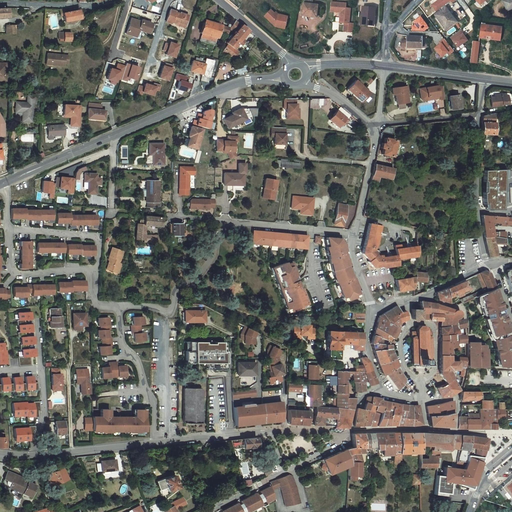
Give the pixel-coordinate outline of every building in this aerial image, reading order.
[(450,3),(451,5),(456,2),(454,0),(441,0),(432,7),(436,13),(450,3)] [(511,0),(504,0),(502,2),(506,10),(506,11),(511,7),(511,0)] [(303,7),(301,20),(315,22),(317,9),(315,9),(315,7),(312,7),(312,3),(304,2),(303,7)] [(344,5),(330,4),(329,14),(333,14),(336,11),(339,12),(339,14),(338,25),(343,25),(343,34),(352,34),(353,25),(348,25),(349,10),(344,10),(344,5)] [(10,8),(0,8),(0,17),(11,17),(10,8)] [(64,17),(66,17),(67,22),(82,19),(81,11),(68,14),(68,10),(62,10),(64,17)] [(373,11),(361,10),(359,28),(372,28),(373,11)] [(446,10),(434,17),(444,31),(455,24),(446,10)] [(180,15),(176,13),(176,12),(171,11),(168,23),(173,24),(173,23),(186,26),(189,16),(181,14),(180,15)] [(272,13),(266,20),(277,30),(286,32),(288,20),(279,18),(277,15),(275,17),(272,13)] [(143,23),(135,20),(132,30),(130,36),(135,38),(136,34),(139,35),(140,31),(151,33),(154,24),(143,21),(143,23)] [(238,32),(243,25),(238,21),(233,29),(238,32)] [(228,35),(230,28),(212,24),(210,23),(205,22),(202,35),(203,35),(201,43),(216,47),(220,33),(228,35)] [(11,25),(8,26),(9,33),(18,33),(17,25),(11,25)] [(246,28),(243,25),(238,32),(237,33),(245,39),(251,32),(246,28)] [(479,27),(478,40),(484,41),(484,39),(491,40),(491,41),(499,42),(500,29),(479,27)] [(463,35),(460,32),(450,39),(457,49),(466,42),(463,38),(462,36),(463,35)] [(72,33),(59,33),(59,39),(64,39),(64,42),(73,42),(73,40),(72,33)] [(228,44),(231,46),(237,50),(237,49),(241,44),(245,39),(237,33),(228,44)] [(421,40),(406,39),(406,43),(401,42),(401,49),(406,49),(406,50),(420,50),(421,40)] [(164,50),(168,52),(167,55),(176,58),(180,45),(171,42),(171,44),(166,43),(164,50)] [(478,44),(472,44),(469,65),(476,65),(478,44)] [(237,50),(231,46),(227,50),(226,51),(237,60),(243,53),(237,49),(237,50)] [(70,57),(48,54),(47,62),(52,63),(52,65),(65,67),(66,64),(69,64),(70,57)] [(206,65),(194,61),(192,71),(203,75),(203,76),(211,78),(215,62),(207,59),(206,65)] [(108,80),(111,80),(110,83),(115,84),(115,82),(118,82),(119,79),(121,80),(126,66),(118,63),(116,69),(112,68),(108,80)] [(137,80),(141,68),(127,63),(122,80),(127,81),(129,77),(137,80)] [(166,63),(165,66),(161,78),(170,81),(174,69),(173,68),(174,65),(166,63)] [(181,80),(189,83),(191,78),(179,74),(177,80),(181,81),(181,80)] [(189,83),(181,80),(181,81),(178,89),(187,92),(188,89),(190,89),(191,84),(189,83)] [(147,84),(146,87),(140,85),(137,94),(143,95),(144,93),(155,96),(157,90),(160,91),(162,85),(155,83),(154,86),(147,84)] [(370,96),(356,84),(348,93),(362,105),(370,96)] [(407,88),(393,91),(394,96),(397,96),(398,106),(399,106),(405,105),(409,104),(407,94),(408,94),(407,88)] [(439,89),(421,90),(422,100),(424,102),(427,102),(429,100),(429,99),(435,99),(435,101),(440,101),(440,97),(445,97),(445,90),(439,90),(439,89)] [(32,123),(33,105),(35,105),(36,98),(35,98),(35,97),(28,97),(27,104),(17,103),(16,113),(24,113),(24,116),(22,116),(22,122),(32,123)] [(459,97),(450,99),(451,111),(461,110),(459,97)] [(496,100),(493,100),(493,110),(504,109),(504,108),(510,107),(510,99),(507,97),(503,98),(503,99),(496,100)] [(296,102),(286,102),(286,108),(289,108),(289,112),(289,123),(301,123),(301,115),(299,115),(299,113),(299,107),(298,107),(298,102),(297,102),(296,102)] [(351,116),(341,108),(339,111),(340,112),(332,124),(341,130),(341,129),(344,131),(353,118),(351,116)] [(85,110),(68,109),(67,119),(77,120),(76,128),(83,129),(85,110)] [(107,113),(90,111),(89,119),(98,120),(97,122),(107,123),(107,113)] [(224,126),(228,135),(248,126),(243,114),(233,119),(234,121),(224,126)] [(200,120),(199,124),(200,124),(212,127),(214,120),(214,116),(210,115),(205,118),(204,121),(200,120)] [(493,138),(494,117),(483,120),(482,138),(493,138)] [(77,120),(67,119),(67,121),(75,121),(74,130),(83,131),(83,129),(76,128),(77,120)] [(199,127),(196,126),(194,130),(210,135),(212,127),(200,124),(199,127)] [(65,129),(49,129),(50,143),(54,143),(54,140),(66,139),(65,129)] [(193,132),(191,137),(190,141),(192,142),(189,152),(199,154),(204,135),(193,132)] [(287,134),(272,133),(272,143),(275,143),(275,149),(286,150),(287,134)] [(397,141),(386,139),(385,143),(382,142),(381,150),(383,150),(382,154),(393,156),(397,141)] [(226,145),(218,145),(218,147),(218,150),(218,156),(225,157),(225,158),(229,158),(231,163),(237,161),(236,157),(236,147),(237,142),(230,142),(229,145),(229,146),(225,146),(226,145)] [(151,150),(151,158),(155,158),(155,162),(154,170),(165,170),(165,150),(151,150)] [(74,179),(78,179),(79,170),(84,170),(84,164),(75,164),(74,179)] [(395,169),(375,165),(373,176),(380,178),(392,180),(395,169)] [(194,168),(181,167),(179,195),(183,195),(189,196),(190,176),(194,176),(194,168)] [(240,181),(227,180),(225,192),(235,193),(235,191),(245,192),(246,182),(247,182),(247,172),(241,171),(240,181)] [(504,181),(505,172),(485,172),(484,184),(486,184),(485,195),(484,195),(483,201),(484,207),(487,207),(486,212),(503,212),(503,205),(504,189),(504,181)] [(79,180),(78,187),(81,187),(82,181),(84,179),(89,177),(88,173),(81,176),(79,180)] [(379,185),(380,178),(373,176),(371,183),(379,185)] [(101,185),(101,180),(88,180),(87,188),(92,188),(91,200),(100,201),(101,191),(101,185)] [(160,181),(148,181),(148,190),(147,197),(147,202),(148,202),(148,208),(160,209),(160,203),(159,203),(160,181)] [(75,185),(60,185),(60,196),(69,196),(69,200),(74,200),(75,185)] [(278,188),(267,187),(264,206),(273,208),(275,198),(277,198),(278,188)] [(52,189),(44,188),(43,195),(43,200),(51,200),(51,204),(55,205),(56,190),(52,190),(52,189)] [(211,201),(192,200),(190,202),(190,209),(195,210),(196,209),(198,209),(198,210),(209,210),(209,208),(214,209),(215,195),(211,195),(211,201)] [(314,202),(293,200),(292,212),(301,213),(302,214),(313,215),(313,209),(312,209),(312,207),(314,207),(314,202)] [(347,207),(337,205),(333,227),(342,228),(347,207)] [(19,214),(14,214),(14,225),(19,225),(19,224),(22,224),(28,224),(28,216),(28,214),(23,214),(23,213),(19,213),(19,214)] [(33,216),(28,216),(28,224),(28,225),(34,225),(37,225),(37,226),(42,226),(42,225),(42,216),(37,216),(37,215),(33,215),(33,216)] [(46,216),(42,216),(42,225),(48,225),(50,225),(50,226),(55,227),(56,216),(51,216),(51,215),(46,215),(46,216)] [(163,229),(163,220),(142,217),(141,226),(139,226),(138,242),(146,242),(146,244),(159,244),(160,237),(145,236),(146,227),(163,229)] [(511,219),(487,218),(481,217),(483,230),(484,242),(492,241),(503,242),(506,242),(507,238),(493,236),(492,226),(501,227),(501,229),(509,230),(510,228),(511,228),(511,219)] [(63,219),(59,219),(59,230),(63,230),(63,229),(66,229),(72,229),(72,221),(73,219),(68,219),(68,218),(63,218),(63,219)] [(77,221),(72,221),(72,229),(72,232),(77,232),(77,231),(81,231),(85,231),(86,221),(81,221),(81,220),(77,220),(77,221)] [(90,222),(86,221),(85,231),(91,231),(94,231),(94,232),(99,232),(99,222),(95,222),(95,220),(90,220),(90,222)] [(380,226),(370,224),(365,246),(363,254),(370,261),(369,263),(373,268),(383,267),(383,268),(397,267),(396,261),(414,259),(417,260),(418,244),(409,245),(410,249),(407,249),(406,246),(395,247),(396,253),(390,254),(390,257),(387,258),(387,254),(381,255),(381,256),(374,257),(373,256),(374,250),(376,250),(376,249),(375,248),(375,247),(379,248),(381,236),(378,235),(378,232),(382,233),(383,227),(380,226)] [(186,226),(175,226),(174,227),(172,227),(172,238),(185,238),(186,226)] [(259,232),(255,232),(253,245),(307,249),(308,236),(305,236),(295,235),(287,234),(276,234),(268,233),(259,232)] [(343,240),(329,239),(329,241),(331,248),(329,248),(330,252),(331,252),(332,256),(331,256),(332,260),(333,260),(334,263),(336,272),(335,272),(337,276),(338,275),(340,280),(341,283),(339,283),(341,286),(342,286),(344,291),(343,292),(345,298),(348,297),(350,301),(351,300),(357,298),(363,298),(357,281),(355,277),(354,277),(350,267),(351,266),(349,259),(348,260),(348,257),(349,256),(345,243),(344,243),(343,240)] [(492,241),(484,242),(488,262),(496,260),(494,249),(503,248),(503,242),(492,241)] [(33,247),(22,247),(22,251),(24,251),(24,255),(23,260),(33,260),(33,256),(34,256),(34,251),(33,251),(33,247)] [(43,249),(39,249),(39,258),(44,258),(44,259),(48,259),(48,258),(48,257),(53,257),(53,249),(48,249),(48,248),(46,248),(43,248),(43,249)] [(57,249),(53,249),(53,257),(53,258),(58,258),(58,259),(61,259),(61,258),(61,257),(66,257),(66,249),(61,249),(61,248),(59,248),(57,248),(57,249)] [(74,251),(69,251),(69,259),(74,258),(74,260),(73,261),(77,261),(77,260),(82,260),(82,252),(82,251),(78,251),(78,249),(76,249),(74,249),(74,251)] [(124,253),(113,249),(109,258),(112,259),(107,270),(116,274),(120,263),(124,253)] [(89,252),(82,252),(82,260),(82,261),(87,261),(87,262),(87,264),(91,264),(91,261),(96,261),(96,252),(89,252)] [(33,265),(33,260),(23,260),(23,264),(23,269),(22,269),(22,274),(33,274),(33,269),(34,269),(34,265),(33,265)] [(288,269),(276,273),(278,279),(276,280),(279,289),(281,289),(283,294),(281,295),(285,304),(286,303),(288,308),(286,309),(288,314),(291,313),(293,317),(301,314),(303,313),(302,311),(308,309),(307,304),(303,294),(301,294),(298,286),(296,282),(298,281),(293,268),(288,270),(288,269)] [(511,273),(509,275),(509,273),(502,275),(504,281),(501,282),(507,298),(510,309),(511,314),(511,273)] [(428,275),(416,275),(416,281),(416,285),(428,285),(428,275)] [(488,276),(483,275),(479,277),(475,279),(484,298),(489,296),(494,294),(495,293),(490,283),(488,276)] [(416,285),(416,281),(397,285),(399,296),(406,295),(416,293),(416,285)] [(460,287),(447,294),(449,301),(455,299),(456,302),(461,299),(459,297),(466,294),(463,286),(460,287)] [(73,296),(73,288),(68,288),(68,287),(66,287),(63,287),(63,288),(59,288),(59,297),(64,297),(64,298),(68,299),(68,297),(68,296),(73,296)] [(87,296),(87,287),(81,287),(73,287),(73,288),(73,296),(78,296),(78,297),(78,299),(81,298),(81,296),(87,296)] [(50,299),(55,299),(55,290),(51,290),(51,289),(49,289),(47,289),(46,290),(42,290),(42,298),(46,298),(46,300),(47,301),(50,301),(50,299)] [(42,298),(42,290),(37,290),(29,290),(29,293),(29,298),(34,298),(34,301),(37,302),(37,300),(42,300),(42,299),(42,298)] [(29,298),(29,293),(24,293),(24,292),(22,292),(20,291),(20,293),(16,293),(15,302),(21,302),(21,303),(24,303),(24,302),(24,300),(29,300),(29,298)] [(7,303),(11,303),(11,296),(6,296),(6,293),(4,293),(0,293),(0,305),(3,306),(3,307),(7,307),(7,303)] [(440,305),(452,310),(449,301),(447,294),(444,296),(440,297),(440,305)] [(483,299),(478,302),(481,311),(480,312),(483,321),(486,320),(486,322),(485,322),(486,324),(484,325),(489,339),(490,339),(492,346),(493,345),(495,354),(494,355),(498,372),(511,371),(511,354),(509,340),(503,322),(501,323),(500,320),(499,320),(498,317),(501,316),(494,294),(484,298),(483,299)] [(478,302),(483,299),(481,295),(471,299),(473,302),(473,304),(477,302),(478,302)] [(473,302),(471,299),(460,307),(461,310),(464,308),(466,308),(473,304),(473,302)] [(423,308),(422,316),(422,320),(430,319),(431,319),(439,319),(439,309),(423,308)] [(450,314),(439,309),(439,319),(442,319),(449,319),(450,314)] [(206,312),(186,310),(186,314),(184,313),(183,326),(191,326),(191,321),(206,322),(206,312)] [(399,318),(397,311),(391,315),(386,318),(393,329),(394,328),(391,322),(399,318)] [(33,320),(32,312),(18,313),(19,321),(17,321),(18,326),(19,325),(20,333),(18,333),(18,338),(22,338),(28,337),(27,333),(34,332),(33,325),(27,325),(26,320),(33,320)] [(60,313),(50,313),(50,322),(52,322),(52,326),(50,327),(50,332),(62,332),(62,322),(60,322),(60,313)] [(366,327),(366,314),(357,314),(356,326),(366,327)] [(449,319),(442,319),(442,329),(441,329),(441,331),(441,333),(450,333),(456,333),(456,325),(457,325),(458,324),(459,323),(460,321),(460,320),(460,318),(460,317),(459,317),(458,316),(457,315),(456,315),(454,315),(453,315),(450,314),(449,319)] [(422,316),(413,316),(414,328),(418,327),(422,327),(422,321),(422,320),(422,316)] [(406,317),(399,318),(391,322),(394,328),(396,333),(402,330),(408,327),(406,317)] [(86,318),(73,318),(73,330),(80,330),(86,330),(86,318)] [(400,336),(395,334),(391,336),(389,331),(393,329),(386,318),(381,322),(378,333),(377,336),(393,344),(395,345),(398,341),(400,336)] [(430,319),(422,320),(422,321),(424,321),(424,322),(426,322),(425,326),(430,327),(430,328),(431,328),(431,319),(430,319)] [(439,319),(431,319),(431,328),(433,328),(441,329),(442,329),(442,319),(439,319)] [(102,330),(103,334),(108,334),(110,334),(110,332),(110,329),(109,329),(108,321),(98,322),(99,331),(102,330)] [(144,322),(133,323),(134,331),(132,331),(132,333),(132,335),(140,335),(140,331),(144,330),(144,322)] [(464,325),(457,325),(456,325),(456,333),(456,334),(464,334),(464,325)] [(310,331),(294,330),(293,340),(295,341),(298,341),(299,340),(300,340),(302,340),(302,339),(303,339),(303,340),(308,340),(307,344),(315,344),(315,334),(310,334),(310,331)] [(256,337),(244,332),(240,340),(241,345),(244,345),(244,349),(254,348),(253,343),(256,337)] [(422,334),(417,333),(415,336),(414,339),(410,339),(408,372),(412,373),(412,374),(421,374),(421,373),(426,373),(428,340),(424,340),(424,336),(422,334)] [(104,347),(112,346),(111,344),(111,342),(109,342),(108,334),(103,334),(98,335),(99,343),(103,343),(104,347)] [(140,335),(132,335),(132,338),(132,340),(135,340),(135,347),(146,347),(145,338),(140,339),(140,335)] [(356,349),(356,337),(329,335),(329,340),(327,340),(327,344),(326,344),(326,353),(327,353),(326,356),(328,356),(328,363),(339,363),(340,357),(341,348),(356,349)] [(450,335),(441,335),(441,338),(440,343),(450,343),(450,335)] [(392,346),(393,344),(377,336),(376,342),(386,346),(391,348),(392,346)] [(23,357),(18,358),(19,367),(31,366),(31,357),(37,357),(36,349),(30,349),(30,345),(36,344),(35,337),(28,337),(22,338),(22,345),(20,345),(21,350),(22,350),(23,357)] [(366,343),(366,337),(356,337),(356,349),(365,349),(366,343)] [(376,342),(374,349),(385,351),(386,346),(376,342)] [(456,348),(456,350),(465,350),(465,342),(456,342),(456,343),(456,348)] [(99,351),(100,359),(110,358),(109,350),(112,350),(112,348),(112,346),(104,347),(104,351),(99,351)] [(204,348),(190,348),(190,357),(186,357),(186,367),(193,367),(193,369),(197,369),(197,367),(202,367),(202,369),(206,369),(206,373),(210,373),(210,376),(215,376),(215,373),(224,373),(224,361),(222,361),(222,353),(224,354),(224,348),(213,348),(213,350),(204,350),(204,348)] [(447,355),(456,355),(456,354),(456,351),(456,350),(456,348),(440,349),(440,354),(439,363),(447,364),(447,358),(447,355)] [(479,348),(467,348),(467,355),(467,363),(469,363),(469,373),(484,372),(484,350),(479,351),(479,348)] [(280,355),(269,349),(266,355),(269,356),(266,361),(267,364),(267,365),(268,369),(276,367),(278,366),(277,362),(280,355)] [(385,351),(374,349),(376,358),(387,357),(386,351),(385,351)] [(391,352),(386,351),(387,357),(376,358),(378,369),(395,366),(394,361),(391,352)] [(318,363),(307,363),(306,367),(309,367),(308,380),(318,381),(318,373),(317,373),(318,363)] [(364,363),(361,363),(363,369),(363,370),(363,371),(362,372),(362,370),(356,370),(356,376),(359,376),(365,376),(371,375),(368,364),(364,363)] [(457,378),(457,375),(456,370),(448,369),(447,364),(439,363),(439,370),(438,378),(448,378),(456,379),(457,378)] [(396,370),(395,366),(378,369),(382,382),(385,381),(398,376),(396,370)] [(101,372),(102,383),(114,382),(113,367),(111,367),(109,367),(109,372),(101,372)] [(115,367),(113,367),(114,382),(127,381),(126,370),(118,371),(117,367),(115,367)] [(277,370),(276,367),(268,369),(270,377),(271,377),(272,381),(270,382),(267,383),(269,390),(272,389),(273,391),(277,390),(277,389),(280,388),(279,384),(279,383),(282,382),(281,375),(279,370),(277,370)] [(62,374),(61,374),(60,369),(52,369),(53,389),(61,389),(61,385),(63,385),(62,374)] [(255,369),(238,369),(237,381),(255,381),(255,369)] [(338,378),(338,388),(335,411),(347,412),(348,401),(348,396),(349,372),(340,373),(339,373),(338,378)] [(76,375),(77,380),(77,384),(77,388),(81,388),(82,399),(90,399),(90,388),(88,388),(88,374),(76,375)] [(374,383),(371,375),(365,376),(369,392),(372,391),(376,390),(374,383)] [(369,392),(365,376),(359,376),(359,387),(355,387),(354,400),(356,400),(361,398),(363,398),(363,396),(370,393),(369,392)] [(400,381),(398,376),(385,381),(393,397),(403,386),(400,381)] [(338,378),(331,378),(330,387),(338,388),(338,378)] [(448,378),(438,378),(438,382),(443,391),(451,386),(456,379),(448,378)] [(21,382),(13,382),(14,388),(14,395),(22,394),(22,396),(26,396),(26,394),(34,394),(34,395),(39,395),(38,387),(34,387),(33,381),(26,381),(26,388),(21,388),(21,382)] [(9,395),(10,396),(14,396),(14,395),(14,388),(9,388),(9,382),(1,382),(1,389),(0,388),(0,396),(2,397),(2,395),(9,395)] [(302,385),(288,384),(288,393),(302,394),(302,385)] [(308,399),(307,409),(309,409),(316,409),(322,410),(322,403),(318,403),(319,387),(306,386),(306,399),(308,399)] [(457,396),(451,386),(443,391),(438,393),(435,394),(439,402),(447,401),(457,396)] [(203,389),(185,389),(186,424),(203,424),(203,389)] [(255,393),(232,397),(233,402),(256,398),(255,393)] [(478,397),(460,398),(460,402),(459,406),(461,406),(475,405),(478,404),(478,397)] [(280,404),(261,407),(262,425),(280,423),(280,404)] [(360,417),(356,417),(352,433),(354,433),(361,433),(366,433),(369,420),(370,412),(371,405),(366,404),(365,411),(364,418),(360,417)] [(374,405),(371,405),(370,412),(379,413),(380,407),(380,406),(374,405)] [(26,407),(12,408),(13,421),(27,420),(27,421),(34,421),(34,422),(39,422),(39,416),(41,416),(40,406),(33,406),(33,408),(27,408),(26,407)] [(242,409),(233,410),(234,428),(262,425),(261,407),(252,408),(252,406),(242,408),(242,409)] [(379,413),(370,412),(369,420),(366,433),(372,433),(382,433),(388,408),(384,408),(380,407),(379,413)] [(396,410),(388,408),(382,433),(389,433),(394,433),(400,410),(396,410)] [(441,410),(434,411),(436,423),(452,420),(452,408),(441,410)] [(488,409),(488,408),(478,408),(478,411),(478,416),(481,416),(488,416),(488,409)] [(335,428),(335,419),(335,411),(322,410),(316,409),(315,416),(323,418),(322,427),(321,428),(327,428),(335,428)] [(403,411),(400,410),(394,433),(397,433),(402,433),(406,411),(403,411)] [(97,414),(92,414),(92,436),(101,436),(101,437),(112,437),(112,436),(129,436),(129,437),(140,437),(140,436),(144,436),(145,411),(135,411),(135,422),(129,422),(114,421),(109,421),(109,414),(97,414)] [(335,411),(335,419),(349,421),(350,417),(352,412),(347,412),(335,411)] [(406,411),(402,433),(406,433),(410,433),(412,412),(410,412),(407,412),(406,411)] [(425,412),(427,424),(436,423),(434,411),(425,412)] [(308,426),(310,413),(288,412),(288,418),(288,426),(308,426)] [(415,412),(412,412),(410,433),(412,433),(420,432),(418,413),(415,412)] [(323,418),(315,416),(312,427),(316,427),(322,427),(323,418)] [(488,416),(481,416),(478,416),(477,416),(478,420),(478,425),(478,429),(488,429),(488,416)] [(492,416),(488,416),(488,429),(478,429),(478,436),(490,436),(495,436),(494,424),(504,424),(503,416),(494,416),(492,416)] [(349,421),(335,419),(335,428),(335,430),(340,430),(347,431),(348,424),(349,421)] [(451,434),(452,420),(436,423),(427,424),(428,432),(451,434)] [(466,425),(466,423),(457,423),(456,435),(464,435),(464,426),(466,425)] [(464,435),(478,436),(478,429),(478,425),(466,425),(464,426),(464,435)] [(64,426),(55,426),(56,439),(65,439),(64,426)] [(29,432),(14,433),(15,445),(30,444),(30,442),(35,442),(34,435),(36,435),(36,430),(29,431),(29,432)] [(350,450),(358,451),(360,451),(360,439),(350,439),(350,450)] [(372,440),(372,453),(372,461),(391,460),(391,459),(390,440),(372,440)] [(395,440),(390,440),(391,459),(398,459),(395,440)] [(420,452),(419,440),(409,440),(399,440),(395,440),(398,459),(420,460),(420,458),(420,452)] [(452,442),(419,440),(420,452),(431,453),(442,454),(449,455),(452,442)] [(449,455),(457,456),(460,443),(452,442),(449,455)] [(470,443),(460,443),(457,456),(467,457),(467,453),(470,443)] [(476,454),(474,462),(483,463),(488,445),(470,443),(467,453),(476,454)] [(258,453),(257,444),(243,445),(244,454),(258,453)] [(237,446),(231,447),(233,455),(239,455),(237,446)] [(343,472),(343,476),(343,481),(356,481),(355,466),(356,466),(355,453),(358,453),(358,451),(350,450),(342,453),(343,472)] [(442,454),(431,453),(431,462),(440,462),(440,460),(442,454)] [(327,461),(320,464),(320,469),(319,469),(317,472),(317,474),(320,476),(321,476),(322,480),(336,475),(337,477),(339,476),(339,477),(343,476),(343,472),(337,474),(335,456),(327,461)] [(471,494),(483,463),(474,462),(465,461),(464,468),(458,467),(456,467),(456,470),(463,472),(462,474),(443,472),(442,480),(444,480),(443,481),(437,480),(434,499),(448,501),(450,488),(457,489),(459,489),(459,490),(471,494)] [(431,462),(429,462),(429,465),(420,464),(420,472),(438,472),(440,462),(431,462)] [(117,475),(116,465),(102,466),(103,475),(110,475),(117,475)] [(67,479),(65,475),(53,480),(57,489),(70,483),(68,479),(67,479)] [(38,493),(25,487),(17,483),(18,480),(10,476),(5,486),(13,489),(10,495),(33,504),(38,493)] [(176,488),(172,476),(166,478),(161,480),(154,482),(157,491),(164,489),(165,492),(176,488)] [(420,479),(412,479),(412,488),(420,488),(420,479)] [(286,482),(268,491),(269,494),(270,499),(278,495),(280,498),(283,511),(295,511),(299,511),(295,494),(290,483),(286,482)] [(505,489),(486,506),(509,511),(511,511),(511,483),(511,485),(511,490),(509,493),(505,489)] [(269,494),(258,500),(259,501),(262,508),(261,508),(263,511),(265,511),(265,510),(273,506),(270,499),(269,494)] [(174,502),(177,509),(186,504),(182,498),(178,499),(174,502)] [(170,507),(172,511),(177,509),(174,502),(168,505),(170,507)] [(255,502),(239,510),(240,511),(261,511),(260,509),(259,510),(256,503),(255,502)]
